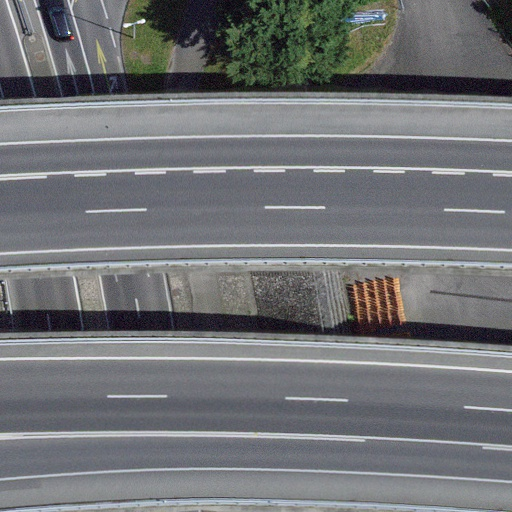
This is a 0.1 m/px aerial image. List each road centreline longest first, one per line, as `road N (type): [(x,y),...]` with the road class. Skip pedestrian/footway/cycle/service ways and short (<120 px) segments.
road 1 (secondary): [(167,511),(133,294),(66,0)]
road 2 (motorway): [(0,450),(511,413)]
road 3 (motorway): [(0,399),(198,396),(511,411)]
road 4 (secondary): [(0,88),(75,511)]
road 5 (motorway): [(511,212),(166,208)]
road 6 (motorway): [(166,208),(0,216)]
road 7 (motorway): [(166,208),(0,208)]
